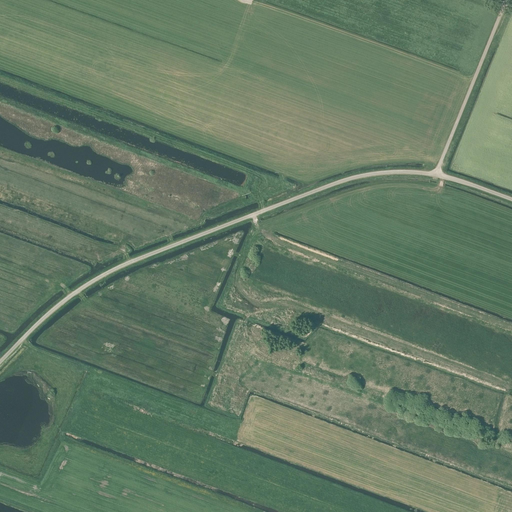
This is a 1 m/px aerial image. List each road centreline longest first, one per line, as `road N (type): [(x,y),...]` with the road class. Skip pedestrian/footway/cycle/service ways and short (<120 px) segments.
road 1 (unclassified): [(0,361),(38,322),(117,267),(364,174),(436,174)]
road 2 (unclassified): [(436,174),(506,0)]
